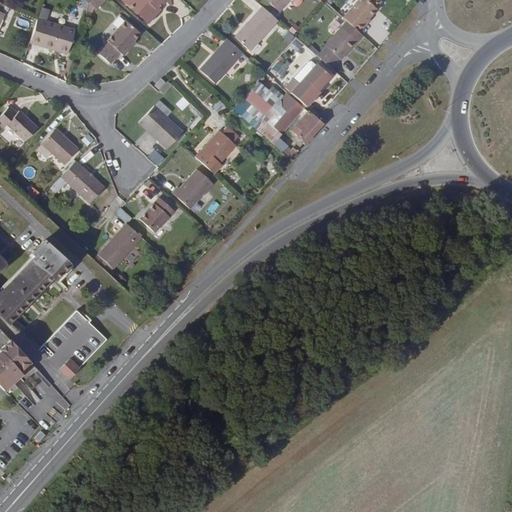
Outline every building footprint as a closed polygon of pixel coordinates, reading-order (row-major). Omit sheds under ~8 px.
[(105,1),(103,0),(93,0),(89,4),(96,10),(105,1)] [(160,5),(164,0),(121,0),(147,23),(157,12),(152,8),(157,2),(160,5)] [(265,0),(279,13),(291,0),(265,0)] [(358,0),(343,18),(347,21),(360,33),(366,26),(364,24),(369,18),(378,9),(376,8),(382,2),(380,0),(358,0)] [(277,21),(261,7),(246,25),(248,27),(237,40),(250,52),(277,21)] [(42,8),(38,18),(46,21),(50,10),(42,8)] [(394,10),(388,16),(394,21),(399,15),(394,10)] [(104,34),(94,46),(105,55),(115,45),(118,47),(126,39),(125,38),(135,26),(120,13),(102,33),(104,34)] [(75,31),(37,19),(30,43),(67,54),(75,31)] [(341,59),(363,36),(360,33),(347,21),(326,45),(327,46),(317,56),(332,69),(341,59)] [(295,24),(289,31),(294,35),(299,28),(295,24)] [(246,25),(234,38),(237,40),(248,27),(246,25)] [(295,37),(288,32),(283,38),(289,43),(295,37)] [(243,53),(227,40),(222,46),(223,47),(214,59),(212,57),(200,70),(215,84),(243,53)] [(302,47),(295,40),(290,47),(296,53),(302,47)] [(319,53),(311,45),(308,48),(316,56),(319,53)] [(223,47),(222,46),(212,57),(214,59),(223,47)] [(309,62),(293,79),(298,84),(315,65),(312,62),(309,62)] [(286,71),(277,63),(272,69),(281,77),(286,71)] [(293,79),(285,88),(307,107),(320,92),(318,91),(331,77),(316,64),(315,65),(298,84),(293,79)] [(159,90),(165,83),(162,79),(155,87),(159,90)] [(160,91),(164,95),(172,86),(168,82),(160,91)] [(268,91),(258,82),(233,109),(256,129),(265,119),(280,102),(268,91)] [(304,108),(288,94),(285,97),(280,102),(265,119),(281,133),(304,108)] [(190,104),(183,97),(176,105),(183,111),(190,104)] [(159,101),(155,106),(167,117),(172,112),(159,101)] [(167,117),(155,106),(140,122),(168,148),(183,132),(167,117)] [(9,108),(0,118),(0,124),(4,128),(7,125),(26,142),(38,128),(20,112),(17,115),(9,108)] [(305,144),(322,124),(316,119),(308,112),(291,131),(305,144)] [(281,133),(265,119),(256,129),(272,144),(281,133)] [(227,126),(222,132),(235,144),(240,138),(227,126)] [(63,140),(65,138),(56,129),(54,131),(63,140)] [(237,145),(235,144),(222,132),(220,130),(205,147),(208,149),(198,159),(214,174),(224,164),(222,162),(237,145)] [(54,131),(42,145),(63,165),(78,150),(65,138),(63,140),(54,131)] [(87,146),(93,140),(88,134),(81,141),(87,146)] [(288,147),(279,139),(274,145),(283,153),(288,147)] [(205,147),(196,157),(198,159),(208,149),(205,147)] [(293,148),(286,155),(290,159),(297,151),(293,148)] [(164,159),(154,150),(147,157),(157,166),(164,159)] [(75,162),(68,170),(61,177),(90,204),(104,189),(75,162)] [(172,194),(190,210),(212,185),(197,170),(179,189),(178,188),(172,194)] [(61,178),(53,185),(54,185),(50,188),(53,191),(57,188),(58,189),(65,182),(61,178)] [(39,193),(32,188),(27,194),(34,200),(39,193)] [(154,232),(173,211),(158,198),(139,219),(154,232)] [(121,207),(115,212),(125,224),(131,219),(121,207)] [(125,230),(123,229),(108,245),(110,247),(125,230)] [(99,255),(115,269),(138,243),(125,230),(110,247),(108,245),(99,255)] [(37,255),(0,293),(0,315),(8,323),(52,277),(56,280),(70,265),(44,241),(33,252),(37,255)] [(28,361),(7,339),(0,346),(0,387),(3,390),(20,373),(18,371),(28,361)] [(70,378),(79,368),(70,358),(60,369),(70,378)] [(16,386),(34,405),(40,400),(22,381),(16,386)] [(38,441),(45,434),(41,431),(35,438),(38,441)]
